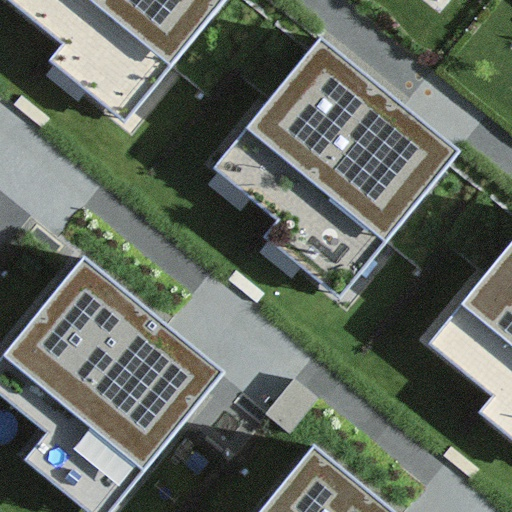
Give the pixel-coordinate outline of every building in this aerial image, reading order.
[(238,0),(0,0),(0,3),(68,58),(56,73),(131,134),(238,0)] [(458,163),(318,53),(217,182),(283,234),(267,255),(340,312),(458,163)] [(511,267),(432,365),(492,414),(482,427),(511,451),(511,267)] [(129,511),(228,396),(85,274),(0,373),(0,418),(43,455),(26,475),(69,511),(129,511)] [(369,511),(320,471),(285,511),(369,511)]
